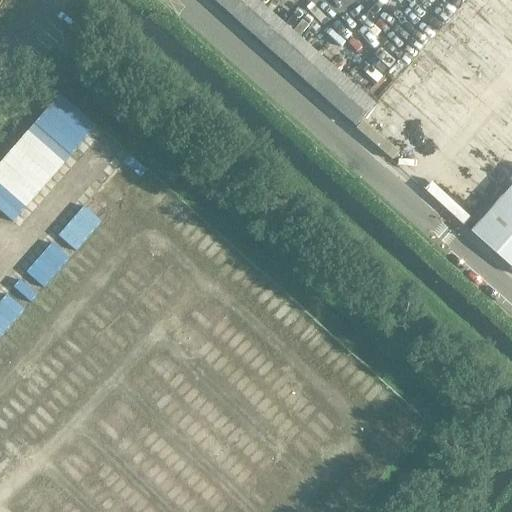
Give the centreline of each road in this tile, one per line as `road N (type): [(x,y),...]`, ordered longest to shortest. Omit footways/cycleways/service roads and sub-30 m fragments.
road 1 (unknown): [(85,426),(157,334),(315,480),(351,433),(351,414),(337,396),(157,254),(118,257),(0,384)]
road 2 (unclassified): [(511,298),(173,0)]
road 3 (unknown): [(0,267),(97,156)]
road 4 (unknown): [(175,511),(85,426)]
